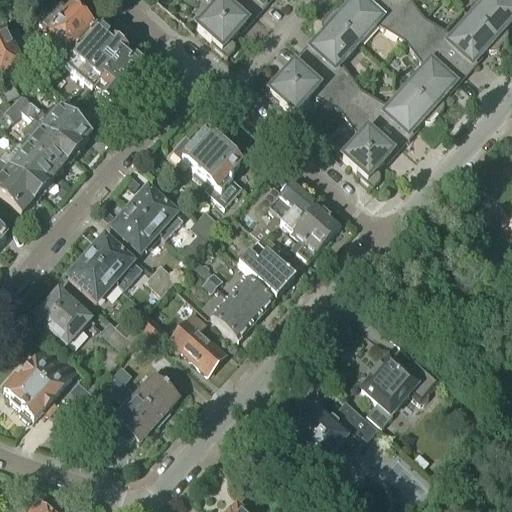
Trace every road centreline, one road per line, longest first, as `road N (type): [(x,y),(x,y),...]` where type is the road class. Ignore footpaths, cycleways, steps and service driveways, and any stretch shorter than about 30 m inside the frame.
road 1 (residential): [(138,511),(382,234)]
road 2 (residential): [(0,308),(197,74)]
road 3 (residential): [(382,234),(230,98)]
road 4 (residential): [(382,234),(511,86)]
road 5 (residential): [(138,511),(0,458)]
road 6 (residential): [(230,98),(318,0)]
road 7 (residential): [(197,74),(100,0)]
